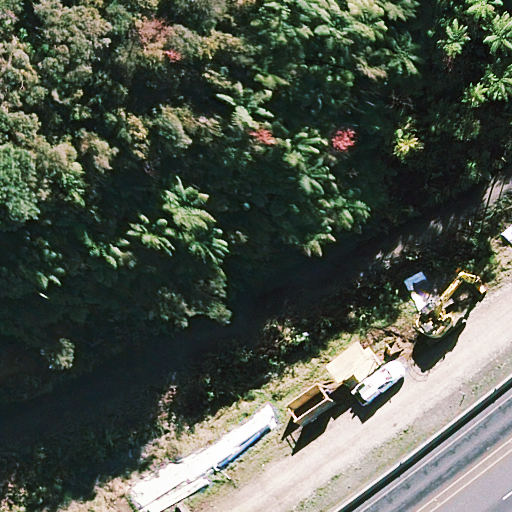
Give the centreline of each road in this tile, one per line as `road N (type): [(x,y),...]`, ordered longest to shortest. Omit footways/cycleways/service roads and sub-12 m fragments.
road 1 (track): [(511,239),(173,511)]
road 2 (trunk): [(394,511),(511,433)]
